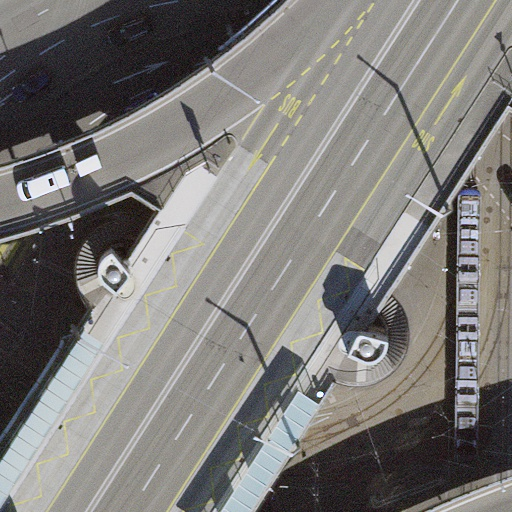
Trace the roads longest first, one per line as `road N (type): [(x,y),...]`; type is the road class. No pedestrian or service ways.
road 1 (primary): [(150,511),(481,0)]
road 2 (primary): [(390,0),(61,511)]
road 3 (tertiary): [(0,230),(54,153),(118,107),(229,55),(341,37)]
road 4 (primary): [(340,0),(223,96),(125,160),(0,205)]
road 5 (tertiary): [(341,37),(403,79),(511,185)]
road 6 (tertiary): [(511,108),(398,17)]
